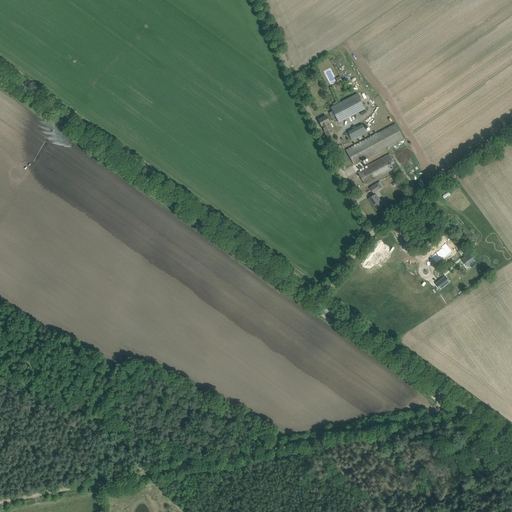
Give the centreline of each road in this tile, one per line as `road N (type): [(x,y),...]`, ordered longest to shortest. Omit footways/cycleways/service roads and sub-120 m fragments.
road 1 (secondary): [(316,298),(0,72)]
road 2 (unclassified): [(375,227),(341,175),(260,0)]
road 3 (secondary): [(511,442),(316,298)]
road 4 (track): [(189,457),(0,373)]
road 5 (track): [(189,457),(0,502)]
road 6 (unclassified): [(375,227),(511,132)]
road 7 (track): [(449,404),(310,432)]
road 8 (track): [(310,432),(189,457)]
